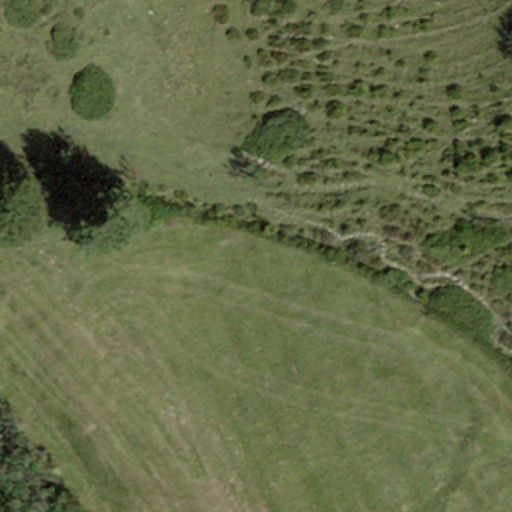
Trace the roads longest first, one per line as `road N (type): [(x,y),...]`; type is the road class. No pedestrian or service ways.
road 1 (track): [(74,184),(39,256),(34,346),(99,463),(139,511)]
road 2 (track): [(225,511),(209,457),(195,292),(152,200)]
